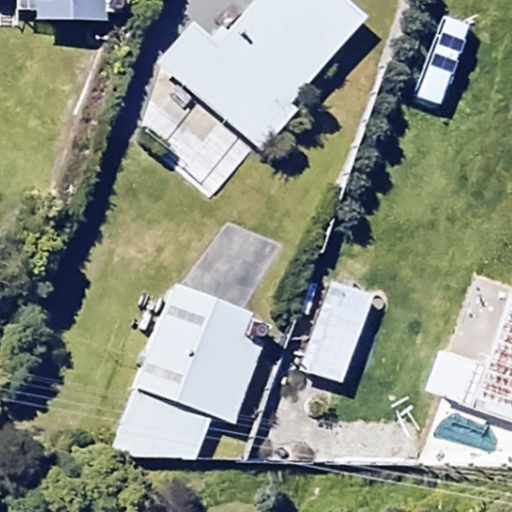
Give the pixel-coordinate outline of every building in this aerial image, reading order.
[(0,0),(0,21),(111,25),(111,0),(0,0)] [(363,17),(340,0),(259,0),(230,38),(197,12),(154,68),(262,150),(363,17)] [(370,301),(325,282),(290,367),(336,386),(370,301)] [(410,461),(511,463),(511,287),(488,366),(443,352),(410,461)] [(266,322),(164,289),(109,456),(193,459),(206,420),(233,421),(266,322)]
